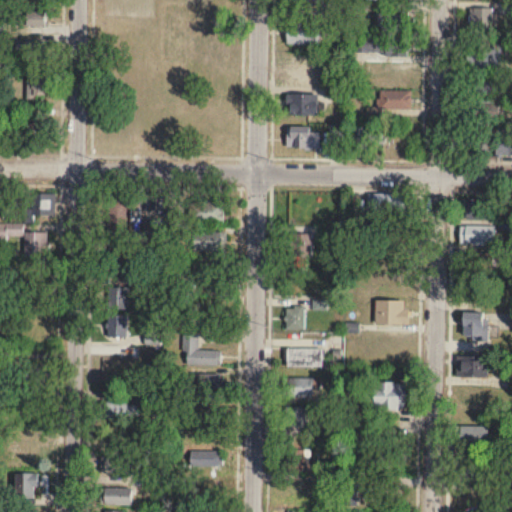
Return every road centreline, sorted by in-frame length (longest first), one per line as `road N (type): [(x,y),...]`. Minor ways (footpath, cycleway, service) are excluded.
road 1 (residential): [(439,0),(431,511)]
road 2 (residential): [(77,0),(70,511)]
road 3 (residential): [(257,0),(251,511)]
road 4 (residential): [(511,175),(255,171)]
road 5 (residential): [(255,171),(0,166)]
